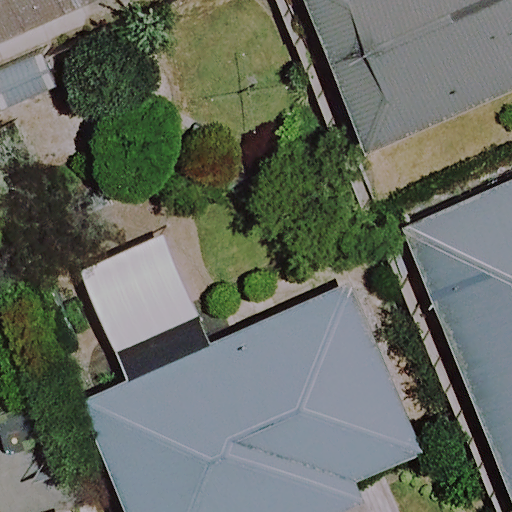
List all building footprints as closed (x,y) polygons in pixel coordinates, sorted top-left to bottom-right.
[(0,0),(0,36),(85,0),(0,0)] [(511,77),(511,0),(328,0),(385,132),(511,77)] [(511,180),(418,220),(511,440),(511,180)] [(213,306),(176,221),(90,259),(127,344),(213,306)] [(318,511),(442,457),(362,277),(97,394),(149,511),(318,511)] [(89,511),(69,445),(0,465),(0,511),(89,511)]
